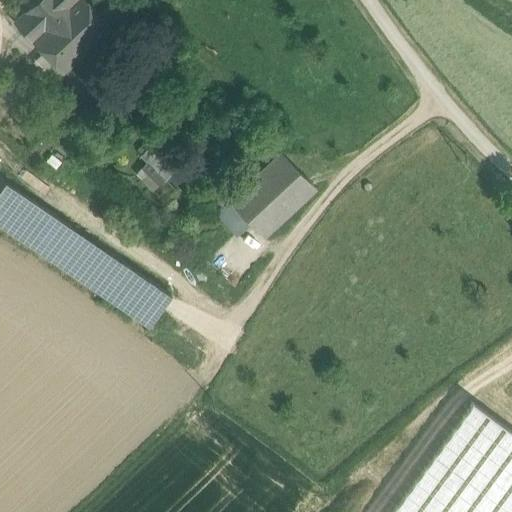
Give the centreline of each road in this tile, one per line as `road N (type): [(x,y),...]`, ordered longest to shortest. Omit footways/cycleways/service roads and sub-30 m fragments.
road 1 (track): [(235,326),(352,170),(441,100)]
road 2 (residential): [(511,182),(476,151),(369,0)]
